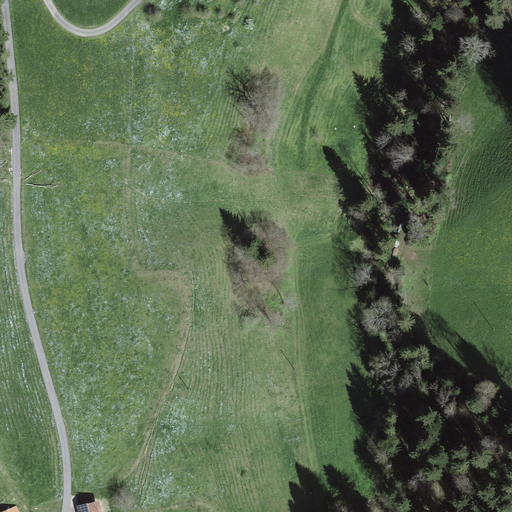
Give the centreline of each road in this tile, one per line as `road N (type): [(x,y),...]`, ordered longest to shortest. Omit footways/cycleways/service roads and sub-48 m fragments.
road 1 (unclassified): [(3,0),(18,249),(63,437),(65,511)]
road 2 (track): [(511,1),(455,100),(452,180),(439,235)]
